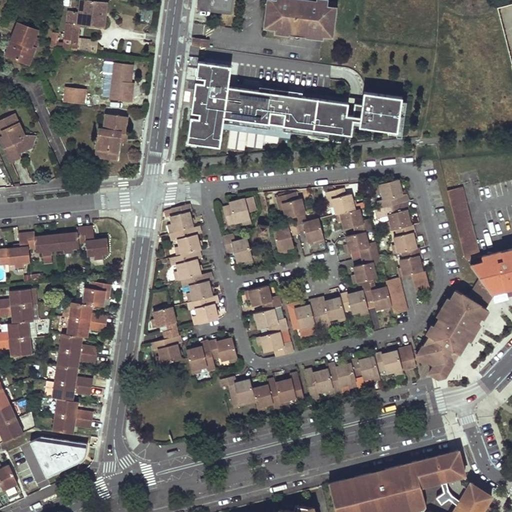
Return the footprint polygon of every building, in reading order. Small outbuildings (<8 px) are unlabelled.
[(80,0),(79,13),(77,24),(79,25),(104,28),(107,2),(89,0),(80,0)] [(201,0),(200,9),(222,12),(222,9),(231,10),(232,0),(201,0)] [(276,30),(275,33),(322,39),(322,35),(323,32),(332,33),(336,7),(326,6),(327,0),(317,0),(318,2),(303,0),(277,0),(277,1),(272,0),(267,0),(265,25),(267,25),(276,26),(276,30)] [(79,13),(68,11),(64,49),(76,51),(77,40),(79,25),(77,24),(79,13)] [(29,64),(39,39),(36,38),(39,31),(18,23),(11,39),(17,42),(11,57),(29,64)] [(194,38),(193,45),(208,47),(209,40),(194,38)] [(11,57),(17,42),(11,39),(5,55),(11,57)] [(77,40),(76,51),(89,52),(90,44),(90,41),(77,40)] [(90,44),(89,52),(96,53),(97,45),(90,44)] [(231,66),(198,61),(186,142),(220,147),(224,117),(351,136),(353,121),(361,122),(360,128),(399,134),(404,98),(365,93),(361,117),(348,115),(350,104),(229,86),(231,66)] [(131,102),(134,83),(131,83),(129,82),(129,78),(132,78),(133,65),(115,63),(110,99),(131,102)] [(66,88),(64,102),(84,104),(86,90),(66,88)] [(117,159),(119,141),(121,132),(125,133),(125,132),(127,117),(106,114),(104,129),(99,129),(96,150),(106,151),(105,158),(117,159)] [(20,154),(17,147),(22,145),(29,148),(33,138),(24,135),(15,115),(0,121),(0,124),(3,131),(5,135),(0,137),(11,161),(21,156),(20,154)] [(35,139),(33,138),(29,148),(22,145),(17,147),(20,154),(31,149),(35,139)] [(106,151),(96,150),(95,156),(105,158),(106,151)] [(379,184),(381,193),(383,199),(378,201),(380,208),(407,201),(408,201),(406,194),(402,195),(399,179),(379,184)] [(464,255),(468,261),(479,258),(461,187),(447,191),(464,255)] [(355,209),(351,193),(345,195),(343,188),(326,192),(328,200),(332,199),(334,206),(336,214),(340,213),(355,209)] [(305,214),(301,198),(298,199),(297,192),(276,197),(278,204),(282,203),(284,211),(286,219),(294,217),(305,214)] [(257,210),(252,197),(229,202),(230,206),(223,208),(227,225),(241,221),(250,219),(249,213),(257,210)] [(409,209),(407,201),(380,208),(379,208),(381,216),(388,214),(390,221),(392,230),(396,229),(411,225),(407,209),(409,209)] [(189,211),(191,211),(189,204),(172,208),(165,210),(166,217),(170,216),(172,223),(174,232),(185,229),(193,227),(189,211)] [(355,209),(340,213),(342,222),(344,229),(354,227),(357,226),(359,233),(365,232),(373,230),(370,218),(362,220),(359,208),(355,209)] [(294,217),(298,232),(304,230),(305,233),(308,242),(315,240),(324,237),(319,219),(307,222),(305,214),(294,217)] [(290,234),(298,232),(294,217),(286,219),(282,220),(284,227),(273,230),(278,250),(287,248),(294,246),(291,236),(290,234)] [(258,224),(257,234),(267,235),(268,225),(258,224)] [(93,225),(84,226),(86,243),(87,256),(94,255),(94,259),(103,258),(102,255),(109,254),(107,238),(94,239),(93,225)] [(402,252),(417,248),(413,233),(415,232),(413,225),(411,225),(396,229),(397,236),(394,237),(395,244),(397,253),(402,252)] [(77,232),(56,234),(57,250),(64,249),(65,253),(74,252),(73,248),(79,248),(79,243),(86,243),(84,226),(77,227),(77,232)] [(200,233),(198,226),(193,227),(185,229),(174,232),(170,233),(172,240),(177,239),(179,246),(181,255),(185,254),(199,250),(200,250),(196,234),(200,233)] [(51,250),(57,250),(56,234),(35,236),(35,231),(27,232),(28,249),(36,248),(36,252),(42,251),(43,255),(52,254),(51,250)] [(30,262),(28,249),(27,232),(19,233),(20,247),(7,248),(9,264),(15,264),(15,267),(24,266),(24,263),(30,262)] [(356,234),(346,236),(348,244),(350,252),(359,250),(362,249),(364,256),(378,253),(375,242),(368,243),(365,232),(359,233),(356,234)] [(253,258),(247,238),(236,241),(234,233),(222,236),(226,250),(233,248),(234,251),(236,262),(244,260),(253,258)] [(9,264),(7,248),(0,248),(0,254),(1,265),(9,264)] [(403,259),(400,260),(401,267),(403,276),(412,274),(422,271),(418,255),(420,255),(418,248),(417,248),(402,252),(403,259)] [(511,249),(479,258),(468,261),(480,278),(490,291),(491,293),(511,287),(511,249)] [(201,258),(199,250),(185,254),(181,255),(177,256),(171,257),(172,265),(178,264),(179,270),(181,279),(182,279),(200,274),(196,259),(201,258)] [(363,264),(354,267),(356,274),(358,283),(361,282),(369,280),(377,278),(374,266),(381,264),(380,257),(378,253),(364,256),(366,264),(363,264)] [(422,271),(412,274),(417,294),(430,291),(425,271),(422,271)] [(212,280),(210,272),(200,274),(182,279),(184,287),(189,285),(191,292),(193,301),(212,296),(208,281),(212,280)] [(385,281),(387,287),(392,306),(393,309),(394,314),(407,310),(399,277),(385,281)] [(490,291),(480,278),(468,298),(456,289),(445,308),(447,310),(442,318),(440,317),(418,354),(434,365),(429,373),(435,376),(438,375),(441,370),(443,369),(490,291)] [(383,308),(392,306),(387,287),(372,291),(369,280),(361,282),(363,290),(365,295),(372,294),(375,307),(376,310),(383,308)] [(85,287),(82,303),(93,305),(103,306),(105,299),(109,299),(111,284),(96,282),(95,288),(85,287)] [(267,285),(248,290),(251,299),(253,306),(262,304),(263,303),(266,303),(268,310),(281,306),(278,295),(271,297),(267,285)] [(511,287),(491,293),(493,296),(511,290),(511,287)] [(0,299),(0,307),(32,305),(30,288),(9,291),(10,299),(0,299)] [(368,309),(365,295),(363,290),(348,294),(347,292),(340,294),(340,297),(344,311),(351,309),(352,313),(359,311),(368,309)] [(491,293),(490,291),(443,369),(441,370),(438,375),(447,372),(493,296),(491,293)] [(368,309),(375,307),(372,294),(365,295),(368,309)] [(218,303),(216,295),(212,296),(193,301),(189,302),(188,302),(190,310),(195,309),(197,315),(199,324),(218,319),(214,304),(218,303)] [(345,316),(344,311),(340,297),(325,301),(324,297),(316,299),(324,327),(331,325),(330,319),(336,318),(345,316)] [(324,327),(316,299),(308,301),(309,304),(294,308),(299,328),(314,324),(316,329),(324,327)] [(72,301),(66,301),(63,317),(69,318),(72,301)] [(72,301),(69,318),(107,323),(108,315),(91,313),(93,305),(82,303),(72,301)] [(0,307),(0,316),(12,315),(13,323),(29,321),(34,321),(32,305),(0,307)] [(265,310),(254,313),(257,322),(259,329),(260,329),(272,326),(273,333),(279,331),(287,329),(284,318),(281,306),(268,310),(265,310)] [(172,307),(153,311),(155,318),(157,327),(160,326),(161,330),(164,332),(165,339),(179,335),(172,307)] [(69,318),(67,334),(83,336),(88,337),(89,329),(105,332),(107,323),(69,318)] [(0,332),(0,340),(30,337),(29,321),(13,323),(7,324),(8,331),(0,332)] [(314,324),(299,328),(300,332),(309,330),(309,332),(316,330),(316,329),(314,324)] [(260,329),(262,336),(273,333),(272,326),(260,329)] [(260,336),(263,345),(265,352),(275,349),(278,348),(280,356),(293,353),(290,341),(283,343),(279,331),(273,333),(262,336),(260,336)] [(67,334),(62,333),(59,349),(97,355),(98,346),(82,344),(83,336),(67,334)] [(181,343),(179,335),(165,339),(151,342),(153,350),(158,349),(160,356),(162,364),(181,359),(177,344),(181,343)] [(0,340),(0,349),(10,348),(11,356),(32,354),(30,337),(0,340)] [(237,356),(232,337),(217,342),(216,339),(209,342),(213,358),(220,356),(221,360),(229,358),(237,356)] [(186,350),(188,357),(191,370),(200,368),(207,366),(208,370),(216,368),(213,358),(209,342),(208,340),(201,342),(202,346),(186,350)] [(416,366),(411,345),(397,349),(398,350),(402,369),(402,370),(416,366)] [(59,349),(57,365),(78,368),(79,361),(95,363),(97,355),(59,349)] [(394,371),(402,369),(398,350),(382,354),(382,352),(374,354),(374,356),(378,371),(386,369),(387,373),(394,371)] [(378,371),(374,356),(359,360),(358,358),(351,360),(352,363),(357,382),(358,386),(359,389),(368,387),(367,382),(380,378),(378,371)] [(328,365),(328,369),(333,388),(335,392),(335,393),(342,391),(341,386),(348,384),(357,382),(352,363),(336,367),(335,363),(328,365)] [(78,368),(57,365),(54,381),(92,387),(93,379),(77,376),(78,368)] [(325,390),(333,388),(328,369),(313,373),(312,369),(304,370),(311,399),(319,397),(318,392),(325,390)] [(297,402),(305,400),(298,372),(290,374),(291,378),(275,382),(280,401),(289,399),(296,397),(297,402)] [(237,390),(240,402),(255,398),(252,388),(250,379),(235,383),(234,376),(220,379),(222,387),(229,385),(230,391),(237,390)] [(280,401),(275,382),(274,378),(267,380),(268,384),(252,388),(255,398),(256,402),(257,408),(266,405),(273,403),(274,408),(282,406),(281,405),(280,401)] [(54,381),(52,397),(57,398),(73,401),(74,393),(91,395),(92,387),(54,381)] [(0,407),(10,403),(3,388),(0,389),(0,407)] [(237,390),(230,391),(234,407),(256,402),(255,398),(240,402),(237,390)] [(73,401),(57,398),(55,414),(92,420),(94,412),(77,409),(78,401),(73,401)] [(0,425),(17,418),(10,403),(0,407),(0,425)] [(55,414),(52,430),(73,433),(75,426),(91,428),(92,420),(55,414)] [(24,426),(33,426),(33,416),(24,416),(24,426)] [(4,442),(23,433),(17,418),(0,425),(0,434),(1,435),(4,442)] [(372,472),(329,483),(335,511),(413,511),(421,510),(423,511),(424,511),(423,511),(481,511),(491,495),(471,482),(469,485),(463,482),(461,475),(465,474),(458,450),(385,469),(385,471),(372,474),(372,472)] [(18,484),(9,465),(2,468),(0,464),(0,484),(3,491),(18,484)]
